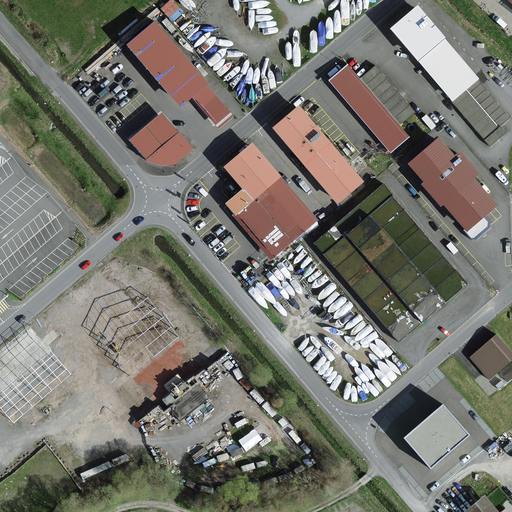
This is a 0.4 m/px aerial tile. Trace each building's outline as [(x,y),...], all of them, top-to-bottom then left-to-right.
[(394,31),(414,55),(453,101),(477,80),(478,79),(418,7),(392,29),(394,31)] [(155,22),(129,45),(181,106),(193,96),(219,127),(233,116),(206,85),(208,84),(155,22)] [(360,79),(348,65),(330,80),(391,152),(409,137),(399,125),(415,112),(375,67),(360,79)] [(498,126),(508,117),(477,80),(453,101),(490,145),(504,133),(498,126)] [(338,202),(362,182),(351,168),(347,164),(318,130),(299,107),(293,113),(275,128),(338,202)] [(178,161),(191,150),(162,114),(132,141),(148,159),(163,164),(178,161)] [(453,158),(439,141),(411,164),(467,229),(497,205),(473,176),(478,172),(460,152),(453,158)] [(227,204),(272,258),(292,242),(317,220),(301,201),(286,183),(252,143),(225,166),(243,188),(245,190),(243,191),(231,201),(227,204)] [(398,341),(466,284),(384,187),(316,243),(398,341)] [(106,342),(135,384),(189,346),(159,305),(106,342)] [(0,348),(0,403),(14,421),(24,413),(33,425),(46,414),(36,402),(73,373),(34,322),(0,348)] [(511,351),(497,334),(470,357),(488,379),(511,359),(511,351)] [(511,363),(501,373),(508,381),(511,376),(511,363)] [(211,393),(198,379),(192,384),(180,371),(166,383),(172,390),(164,398),(182,418),(211,393)] [(443,407),(406,439),(431,467),(468,435),(443,407)] [(247,448),(264,437),(256,426),(240,438),(247,448)] [(498,511),(486,496),(467,511),(498,511)]
